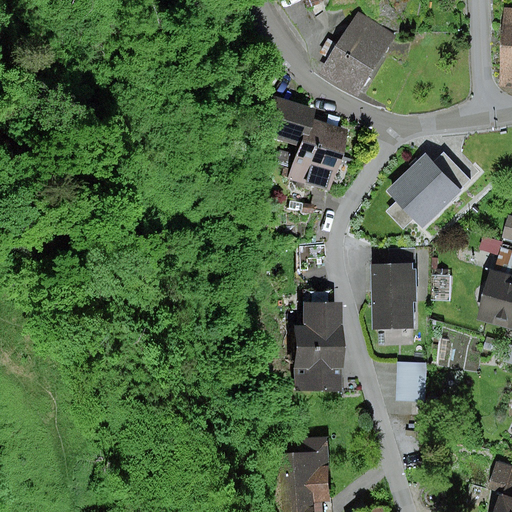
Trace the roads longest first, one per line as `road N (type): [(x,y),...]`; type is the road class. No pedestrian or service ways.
road 1 (residential): [(399,128),(340,232),(342,274),(414,511)]
road 2 (residential): [(399,128),(284,64),(259,0)]
